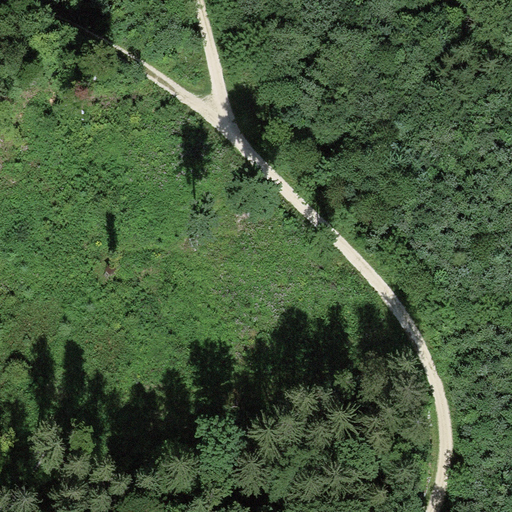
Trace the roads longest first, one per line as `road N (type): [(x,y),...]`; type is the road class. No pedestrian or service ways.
road 1 (track): [(432,511),(446,403),(419,334),(229,134)]
road 2 (track): [(0,6),(31,8),(75,28),(229,134),(192,0)]
